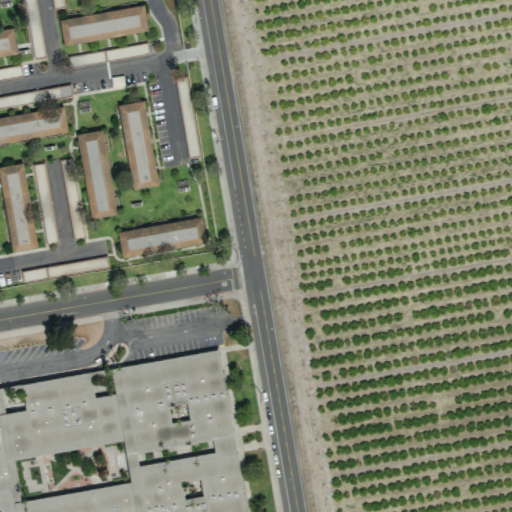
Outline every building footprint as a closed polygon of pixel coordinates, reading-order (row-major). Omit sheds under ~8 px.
[(58,19),(62,44),(148,29),(144,4),(58,19)] [(0,27),(15,25),(20,54),(0,57),(0,27)] [(118,103),(142,99),(157,185),(134,190),(118,103)] [(0,114),(64,103),(69,131),(0,143),(0,114)] [(77,129),(102,125),(117,214),(93,219),(77,129)] [(0,180),(0,162),(23,159),(37,243),(12,248),(0,180)] [(120,230),(202,216),(206,242),(125,257),(120,230)] [(0,511),(0,386),(220,347),(249,511),(0,511)]
